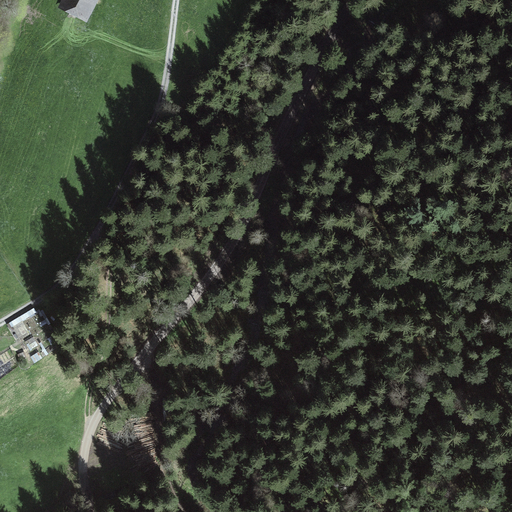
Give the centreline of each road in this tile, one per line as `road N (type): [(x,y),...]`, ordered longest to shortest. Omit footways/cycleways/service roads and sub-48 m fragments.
road 1 (unclassified): [(354,0),(312,70),(233,242),(95,420),(83,467),(94,511)]
road 2 (track): [(176,0),(154,112),(95,231),(54,290),(0,324)]
road 3 (track): [(187,511),(160,455),(150,346)]
